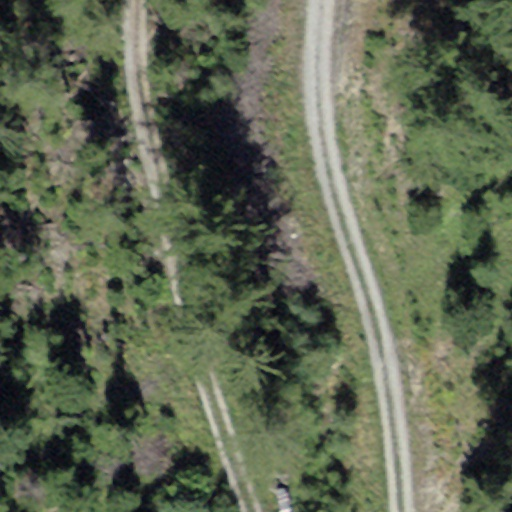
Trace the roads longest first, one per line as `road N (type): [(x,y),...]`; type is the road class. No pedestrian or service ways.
road 1 (track): [(134,0),(178,319),(234,511)]
road 2 (track): [(378,511),(372,386),(317,98),(314,0)]
